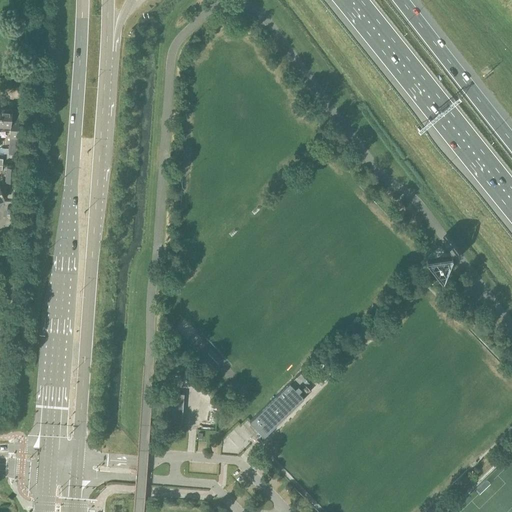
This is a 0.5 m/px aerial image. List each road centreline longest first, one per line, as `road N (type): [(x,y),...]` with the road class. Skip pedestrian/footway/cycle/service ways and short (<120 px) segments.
road 1 (primary): [(77,456),(107,0)]
road 2 (primary): [(81,0),(48,450)]
road 3 (motorway): [(346,0),(511,199)]
road 4 (motorway): [(511,138),(401,0)]
